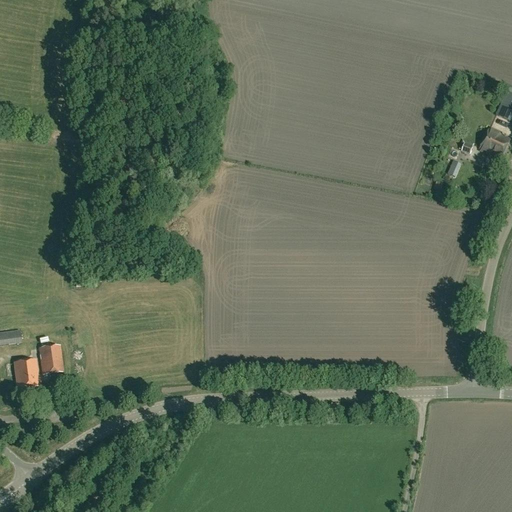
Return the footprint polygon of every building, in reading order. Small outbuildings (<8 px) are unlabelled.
[(499,124),(511,129),(511,126),(511,93),(499,124)] [(501,136),(502,134),(490,128),(479,152),(489,157),(489,156),(501,161),(511,140),(501,136)] [(474,145),(463,141),(459,149),(462,151),(461,153),(470,156),(474,145)] [(0,346),(21,343),(20,332),(0,334),(0,346)] [(42,376),(64,373),(60,346),(38,349),(42,376)] [(17,391),(39,388),(36,362),(14,365),(17,391)]
